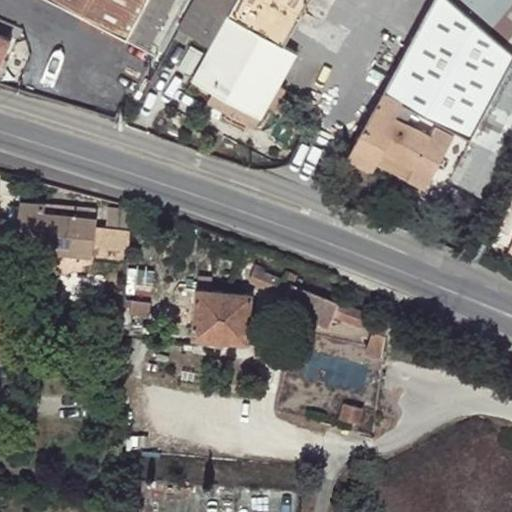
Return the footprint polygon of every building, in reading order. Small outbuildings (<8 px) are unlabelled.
[(55,0),(127,38),(129,32),(152,44),(175,0),(55,0)] [(215,47),(240,0),(187,0),(174,26),(215,47)] [(222,81),(272,108),(301,55),(287,46),(312,0),(240,0),(215,47),(196,83),(216,93),(222,81)] [(375,176),(380,168),(385,157),(413,173),(407,183),(427,193),(454,143),(435,133),(430,142),(396,123),(404,109),(474,146),(511,73),(511,31),(473,0),(436,0),(351,164),(375,176)] [(511,0),(473,0),(511,31),(511,0)] [(0,62),(10,38),(0,33),(0,62)] [(511,146),(511,73),(474,146),(453,184),(484,201),(511,146)] [(266,119),(272,108),(222,81),(216,93),(266,119)] [(385,157),(380,168),(407,183),(413,173),(385,157)] [(94,208),(21,202),(19,221),(18,236),(91,242),(92,235),(94,213),(94,208)] [(94,213),(92,235),(126,239),(128,216),(94,213)] [(0,235),(18,236),(19,221),(0,219),(0,235)] [(369,353),(387,361),(392,323),(256,267),(250,280),(287,295),(280,309),(332,331),(339,316),(377,332),(369,353)] [(194,339),(249,344),(253,295),(199,289),(194,339)] [(340,424),(360,427),(363,409),(343,406),(340,424)]
